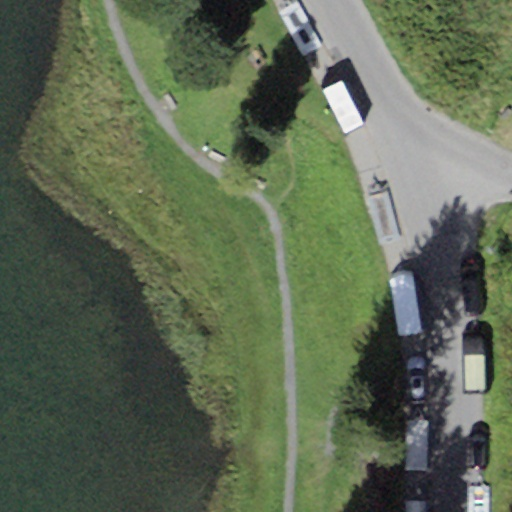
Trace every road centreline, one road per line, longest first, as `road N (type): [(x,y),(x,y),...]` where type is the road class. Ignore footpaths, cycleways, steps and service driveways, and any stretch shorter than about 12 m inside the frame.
road 1 (residential): [(410,161),(452,342),(449,511)]
road 2 (residential): [(329,0),(410,161)]
